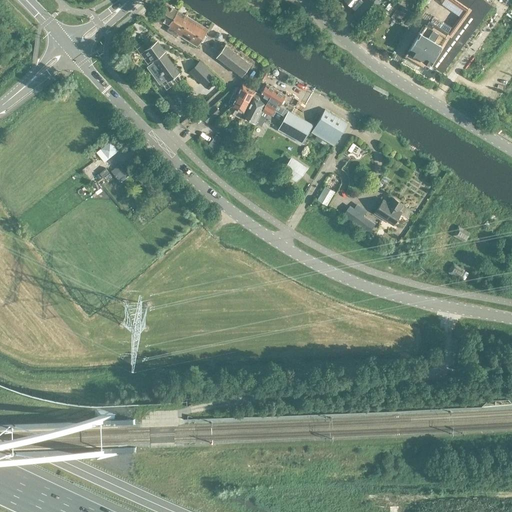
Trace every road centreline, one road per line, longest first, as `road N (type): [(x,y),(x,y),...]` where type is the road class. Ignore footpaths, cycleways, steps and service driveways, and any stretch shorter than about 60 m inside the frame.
road 1 (secondary): [(511,320),(381,292),(282,246),(203,188),(75,55)]
road 2 (tertiary): [(511,150),(382,71),(311,0)]
